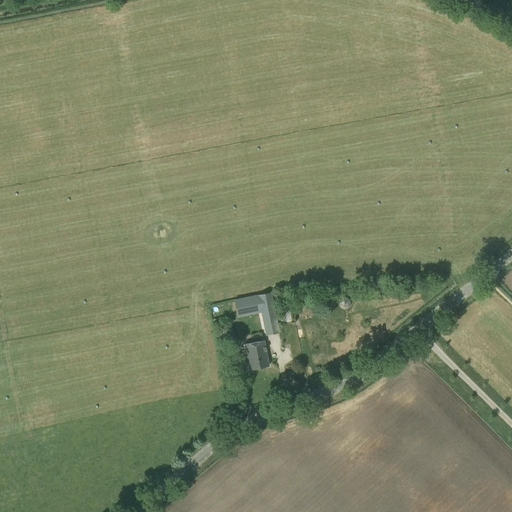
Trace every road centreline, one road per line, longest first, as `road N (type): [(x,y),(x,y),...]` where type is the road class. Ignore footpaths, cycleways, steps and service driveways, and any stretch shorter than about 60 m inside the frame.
road 1 (tertiary): [(484,276),(338,389),(231,434),(140,511)]
road 2 (unknown): [(415,332),(511,430)]
